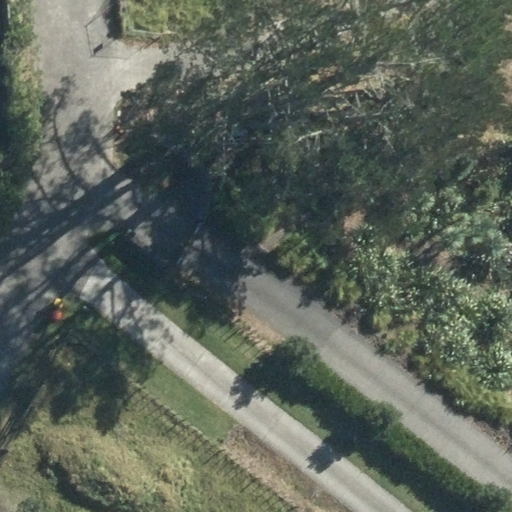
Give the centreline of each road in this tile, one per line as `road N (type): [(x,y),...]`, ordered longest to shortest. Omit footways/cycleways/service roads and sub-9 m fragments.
road 1 (unknown): [(82,111),(511,480)]
road 2 (unknown): [(21,288),(327,511)]
road 3 (unclassified): [(68,0),(82,111),(73,183),(0,326)]
